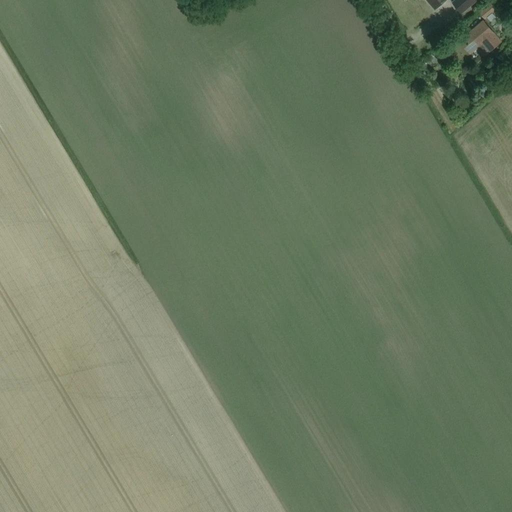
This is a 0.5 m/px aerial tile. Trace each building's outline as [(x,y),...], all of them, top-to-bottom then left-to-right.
[(426,0),(435,9),(445,0),(426,0)] [(453,0),(451,2),(461,13),(476,0),(453,0)] [(504,2),(502,0),(492,0),(490,3),(492,5),(481,14),(485,20),(496,10),(495,9),(504,2)] [(434,30),(426,21),(415,31),(423,40),(434,30)] [(501,42),(483,21),(459,41),(470,54),(477,48),(484,57),(501,42)]
